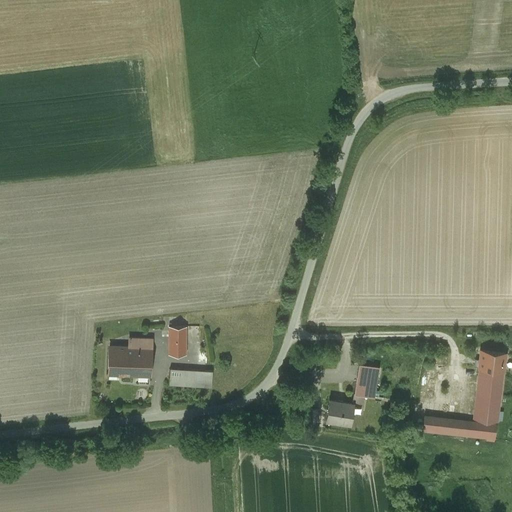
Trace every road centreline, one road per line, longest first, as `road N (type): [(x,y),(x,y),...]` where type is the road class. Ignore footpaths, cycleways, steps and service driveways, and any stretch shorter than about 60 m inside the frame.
road 1 (unclassified): [(0,434),(191,414),(248,399),(284,351),(361,116),(381,98),(413,88),(511,81)]
road 2 (track): [(454,347),(450,388),(399,417),(404,511)]
